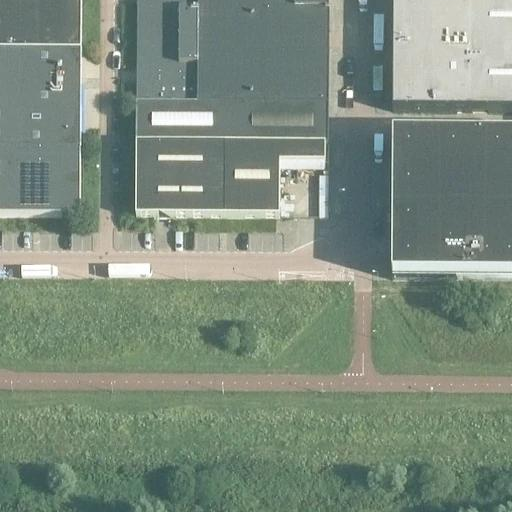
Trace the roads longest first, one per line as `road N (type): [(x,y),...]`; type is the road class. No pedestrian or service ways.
road 1 (unclassified): [(362,269),(0,268)]
road 2 (unclassified): [(362,269),(360,0)]
